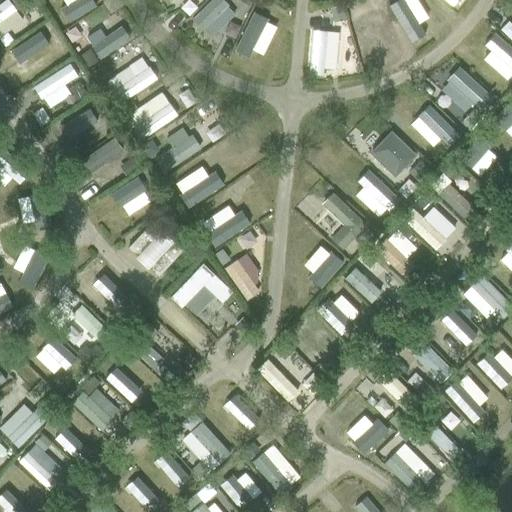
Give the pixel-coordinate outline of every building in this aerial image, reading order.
[(6,0),(0,4),(0,35),(0,36),(24,20),(10,0),(6,0)] [(29,0),(11,0),(18,9),(30,0),(29,0)] [(100,0),(59,0),(57,1),(69,20),(101,0),(100,0)] [(225,0),(209,0),(192,17),(211,37),(237,12),(225,0)] [(415,44),(430,34),(407,0),(392,0),(388,3),(415,44)] [(341,7),(330,10),(333,19),(344,16),(341,7)] [(249,60),(270,16),(254,8),(233,52),(249,60)] [(378,61),(376,52),(386,49),(377,15),(352,21),(362,64),(378,61)] [(31,79),(44,72),(38,61),(63,47),(51,24),(12,46),(31,79)] [(122,24),(107,35),(100,26),(88,35),(103,57),(131,37),(122,24)] [(309,29),(308,73),(325,74),(325,67),(338,67),(339,29),(309,29)] [(511,68),(511,66),(511,46),(493,29),(482,41),(511,68)] [(89,51),(80,57),(87,67),(96,61),(89,51)] [(119,104),(157,77),(142,55),(104,83),(119,104)] [(70,62),(33,85),(48,108),(71,93),(64,83),(78,74),(70,62)] [(462,116),(473,104),(480,111),(494,96),(459,65),(435,92),(462,116)] [(102,66),(92,73),(99,83),(109,76),(102,66)] [(78,84),(71,89),(78,99),(85,94),(78,84)] [(163,91),(126,117),(141,139),(178,113),(163,91)] [(447,146),(459,134),(426,101),(406,121),(432,148),(441,140),(447,146)] [(128,104),(116,113),(120,119),(132,110),(128,104)] [(80,108),(44,132),(51,142),(87,119),(80,108)] [(487,129),(511,151),(511,129),(498,117),(487,129)] [(189,126),(167,134),(173,149),(154,155),(159,168),(198,154),(189,126)] [(413,155),(390,133),(370,153),(393,176),(413,155)] [(81,163),(92,175),(124,148),(113,135),(81,163)] [(151,141),(140,147),(147,157),(154,153),(155,147),(151,141)] [(498,175),(467,148),(456,160),(487,187),(498,175)] [(238,158),(181,184),(188,200),(245,174),(238,158)] [(361,158),(338,179),(371,214),(393,193),(361,158)] [(450,161),(441,170),(448,177),(457,168),(450,161)] [(126,216),(142,206),(135,195),(153,183),(145,171),(111,193),(126,216)] [(463,220),(474,208),(447,183),(436,195),(463,220)] [(327,207),(314,220),(342,249),(368,224),(335,190),(323,202),(327,207)] [(29,195),(36,228),(51,225),(43,192),(29,195)] [(424,192),(415,202),(422,208),(431,198),(424,192)] [(248,205),(239,211),(233,201),(206,219),(220,241),(257,218),(248,205)] [(405,223),(434,251),(446,238),(417,211),(405,223)] [(148,268),(158,276),(181,251),(151,223),(127,248),(137,257),(140,253),(152,264),(148,268)] [(235,235),(236,247),(256,245),(254,232),(235,235)] [(319,276),(340,256),(319,234),(298,254),(319,276)] [(404,277),(415,265),(388,240),(377,252),(404,277)] [(20,281),(37,287),(48,254),(32,248),(20,281)] [(223,267),(245,301),(261,290),(255,280),(262,276),(246,252),(223,267)] [(363,257),(345,277),(374,303),(392,283),(363,257)] [(86,296),(97,285),(127,314),(139,302),(94,259),(72,282),(86,296)] [(181,308),(203,285),(221,303),(232,292),(202,264),(170,298),(181,308)] [(470,284),(501,318),(511,307),(511,304),(482,273),(470,284)] [(5,291),(0,294),(0,311),(12,304),(5,291)] [(221,305),(213,297),(200,312),(220,330),(241,308),(229,297),(221,305)] [(79,302),(68,312),(97,342),(108,332),(79,302)] [(350,348),(364,337),(341,306),(327,316),(350,348)] [(463,341),(472,350),(483,339),(455,309),(437,326),(457,347),(463,341)] [(487,319),(479,326),(487,334),(494,326),(487,319)] [(244,320),(236,328),(243,335),(251,327),(244,320)] [(162,359),(146,344),(158,332),(148,323),(127,345),(153,369),(162,359)] [(306,334),(294,347),(327,377),(340,364),(306,334)] [(58,380),(78,361),(54,336),(34,354),(58,380)] [(420,336),(408,347),(439,382),(451,371),(420,336)] [(281,341),(273,348),(281,356),(289,349),(281,341)] [(87,348),(80,354),(89,363),(97,354),(91,348),(87,348)] [(505,394),(511,387),(511,377),(485,349),(473,360),(505,394)] [(189,355),(179,365),(186,373),(197,363),(189,355)] [(269,361),(258,374),(287,403),(299,390),(269,361)] [(0,364),(0,385),(10,378),(0,364)] [(136,409),(154,390),(128,364),(109,383),(136,409)] [(379,384),(405,412),(418,400),(391,372),(379,384)] [(92,377),(81,389),(87,395),(95,387),(98,383),(92,377)] [(480,429),(501,407),(471,379),(450,400),(480,429)] [(424,383),(417,390),(425,398),(432,391),(424,383)] [(101,431),(120,411),(96,388),(77,408),(101,431)] [(249,435),(262,425),(235,389),(212,406),(223,420),(232,413),(249,435)] [(333,416),(363,448),(385,426),(355,395),(333,416)] [(48,414),(38,404),(32,410),(23,402),(0,425),(0,430),(16,446),(48,414)] [(396,412),(387,421),(395,428),(403,419),(396,412)] [(421,413),(412,421),(418,427),(426,419),(421,413)] [(44,432),(74,460),(84,449),(54,421),(44,432)] [(210,471),(230,452),(201,421),(181,440),(210,471)] [(408,424),(398,434),(404,441),(414,431),(408,424)] [(448,459),(459,448),(439,426),(428,436),(448,459)] [(41,436),(35,443),(42,450),(48,443),(41,436)] [(251,460),(279,495),(301,477),(273,442),(251,460)] [(47,488),(64,471),(34,443),(17,461),(47,488)] [(404,443),(384,462),(413,493),(434,473),(404,443)] [(177,457),(165,466),(184,490),(196,481),(177,457)] [(201,461),(192,470),(198,477),(208,469),(201,461)] [(240,511),(259,494),(236,468),(217,485),(240,511)] [(125,485),(148,511),(162,511),(166,508),(136,475),(125,485)] [(0,505),(7,511),(19,511),(29,501),(6,480),(0,487),(0,505)] [(360,511),(381,511),(366,493),(353,504),(360,511)] [(194,494),(183,504),(188,510),(199,501),(194,494)] [(221,511),(209,498),(193,511),(221,511)]
